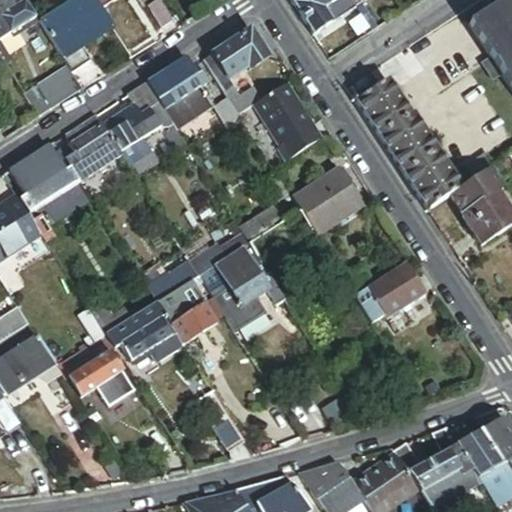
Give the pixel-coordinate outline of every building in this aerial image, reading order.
[(0,0),(0,44),(36,21),(22,0),(0,0)] [(81,51),(113,31),(101,12),(93,0),(82,0),(40,27),(72,77),(90,65),(81,51)] [(93,0),(101,12),(118,1),(117,0),(93,0)] [(349,0),(299,0),(293,5),(292,5),(314,39),(356,11),(349,0)] [(173,23),(158,1),(148,8),(162,30),(173,23)] [(511,7),(510,5),(471,31),(492,63),(484,69),(493,84),(502,78),(511,93),(511,7)] [(250,32),(202,63),(221,92),(231,86),(227,80),(245,68),(247,71),(267,58),(250,32)] [(192,68),(187,60),(147,86),(171,124),(175,130),(212,107),(210,103),(201,90),(207,86),(195,67),(192,68)] [(388,84),(357,104),(428,214),(451,199),(462,192),(413,117),(411,118),(388,84)] [(171,124),(147,86),(128,98),(134,106),(102,126),(122,158),(128,167),(150,154),(143,142),(171,124)] [(321,141),(284,86),(252,108),(280,151),(278,152),(286,165),(321,141)] [(228,103),(235,114),(258,99),(251,88),(228,103)] [(239,121),(235,114),(228,103),(223,95),(210,103),(212,107),(226,129),(239,121)] [(102,126),(96,118),(96,117),(66,137),(69,149),(74,156),(88,179),(122,158),(102,126)] [(185,145),(175,130),(163,138),(172,153),(185,145)] [(64,162),(53,145),(9,173),(16,184),(26,199),(70,171),(64,162)] [(79,185),(88,179),(74,156),(64,162),(70,171),(79,185)] [(495,170),(486,157),(474,165),(483,178),(490,174),(495,170)] [(483,178),(474,165),(466,169),(475,183),(483,178)] [(337,171),(291,201),(300,215),(314,237),(360,208),(337,171)] [(16,184),(9,173),(3,177),(11,188),(16,184)] [(291,201),(273,174),(266,178),(293,220),(300,215),(291,201)] [(462,192),(451,199),(465,220),(498,198),(503,194),(490,174),(483,178),(475,183),(462,192)] [(42,218),(36,208),(32,211),(30,207),(25,210),(17,198),(0,208),(0,262),(41,236),(33,224),(42,218)] [(465,220),(463,221),(482,249),(511,229),(511,219),(498,198),(465,220)] [(272,209),(239,231),(243,238),(249,247),(282,225),(272,209)] [(249,247),(243,238),(221,252),(226,261),(249,248),(249,247)] [(274,286),(249,248),(226,261),(214,268),(198,278),(230,328),(241,321),(235,312),(230,316),(211,285),(215,282),(218,287),(223,284),(239,309),(260,295),(274,286)] [(214,268),(226,261),(221,252),(218,248),(206,255),(214,268)] [(198,278),(214,268),(206,255),(190,265),(198,278)] [(156,305),(198,278),(190,265),(188,263),(146,290),(156,305)] [(368,268),(347,281),(356,294),(376,280),(368,268)] [(368,292),(367,291),(355,300),(361,310),(374,301),(386,320),(388,324),(410,310),(409,307),(424,297),(423,294),(430,290),(422,276),(414,281),(405,268),(368,292)] [(239,309),(223,284),(218,287),(215,282),(211,285),(230,316),(235,312),(241,321),(266,305),(260,295),(239,309)] [(374,301),(361,310),(373,328),(386,320),(374,301)] [(106,337),(129,322),(124,315),(122,317),(119,313),(111,319),(100,303),(89,311),(90,313),(106,337)] [(186,316),(170,327),(182,346),(217,323),(205,304),(186,316)] [(164,317),(156,305),(129,322),(106,337),(114,350),(119,346),(130,363),(147,353),(155,365),(183,347),(182,346),(170,327),(164,317)] [(0,315),(0,321),(17,311),(14,306),(0,315)] [(180,307),(164,317),(170,327),(186,316),(180,307)] [(0,345),(27,328),(17,311),(0,321),(0,345)] [(96,343),(106,337),(90,313),(80,319),(96,343)] [(0,362),(35,340),(27,328),(0,345),(0,362)] [(114,350),(106,337),(96,343),(55,370),(59,377),(64,374),(80,400),(122,373),(110,356),(115,353),(114,350)] [(59,377),(55,370),(35,340),(0,362),(0,397),(1,400),(39,376),(45,386),(59,377)] [(427,391),(431,398),(439,393),(435,386),(427,391)] [(196,404),(228,454),(244,444),(212,394),(196,404)] [(348,423),(352,430),(362,427),(356,418),(348,423)] [(498,425),(482,434),(503,465),(511,478),(511,432),(508,427),(498,425)] [(456,450),(443,431),(433,435),(445,455),(446,454),(470,492),(480,486),(477,482),(456,450)] [(503,465),(482,434),(456,450),(477,482),(503,465)] [(446,454),(445,455),(419,469),(405,447),(390,452),(393,456),(416,492),(429,511),(433,511),(470,492),(446,454)] [(368,511),(385,511),(416,492),(393,456),(350,485),(362,502),(368,511)] [(350,485),(337,465),(298,475),(324,511),(346,511),(362,502),(350,485)] [(291,511),(302,505),(285,478),(234,492),(247,511),(291,511)] [(247,511),(234,492),(191,502),(197,511),(247,511)] [(197,511),(191,502),(183,504),(188,511),(197,511)]
